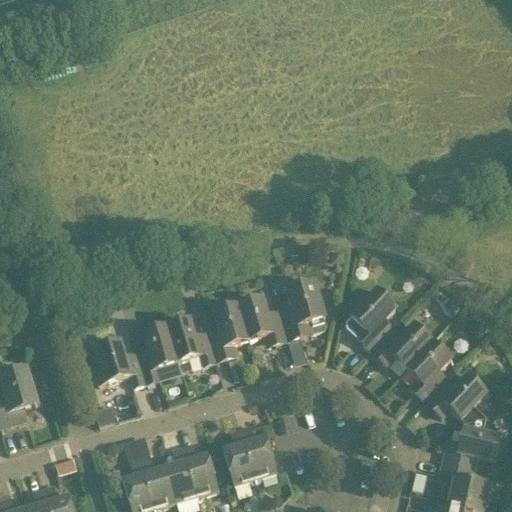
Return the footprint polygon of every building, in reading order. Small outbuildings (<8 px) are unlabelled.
[(285,296),(290,313),(278,317),(279,322),(287,348),(312,341),(311,339),(324,336),(326,331),(324,325),(313,288),(285,296)] [(395,314),(375,296),(344,328),(345,334),(370,358),(388,339),(379,330),(395,314)] [(260,303),(236,311),(247,347),(271,340),(275,352),(287,348),(279,322),(267,326),(260,303)] [(212,318),(219,341),(208,345),(215,369),(228,366),(224,354),(247,347),(236,311),(212,318)] [(208,345),(196,349),(189,325),(165,332),(176,368),(200,361),(203,373),(215,369),(208,345)] [(388,339),(370,358),(385,372),(392,365),(405,376),(431,348),(412,330),(396,347),(388,339)] [(149,363),(137,366),(144,390),(159,386),(155,374),(176,368),(165,332),(142,339),(149,363)] [(137,366),(126,370),(118,346),(94,353),(100,374),(93,376),(98,391),(128,382),(132,394),(144,390),(137,366)] [(431,348),(405,376),(416,387),(408,395),(423,410),(442,390),(433,381),(449,365),(448,365),(451,361),(451,357),(446,353),(442,353),(439,356),(431,348)] [(0,382),(0,390),(5,406),(0,406),(0,433),(24,426),(21,415),(36,410),(25,375),(0,382)] [(450,398),(442,390),(423,410),(439,425),(446,417),(461,432),(484,425),(472,413),(485,400),(466,382),(450,398)] [(446,449),(441,470),(472,477),(474,465),(492,469),(498,444),(480,440),(484,425),(461,432),(457,451),(446,449)] [(264,443),(254,446),(250,434),(239,437),(254,488),(276,481),(264,443)] [(228,440),(232,453),(222,456),(233,494),(254,488),(239,437),(228,440)] [(206,461),(195,464),(191,451),(181,454),(196,505),(217,499),(206,461)] [(170,457),(174,470),(163,473),(174,511),(196,505),(181,454),(170,457)] [(57,468),(60,479),(75,475),(72,464),(57,468)] [(163,473),(153,476),(149,464),(138,467),(151,511),(171,511),(174,511),(163,473)] [(128,470),(132,483),(120,486),(127,511),(151,511),(138,467),(128,470)] [(472,477),(441,470),(440,469),(438,481),(453,484),(447,509),(458,511),(482,511),(487,492),(469,488),(472,477)] [(52,492),(41,495),(46,511),(69,511),(67,502),(56,505),(52,492)] [(35,511),(33,511),(46,511),(41,495),(32,498),(35,511)]
